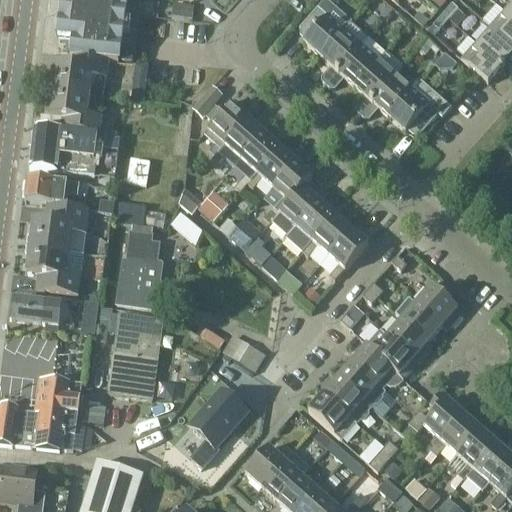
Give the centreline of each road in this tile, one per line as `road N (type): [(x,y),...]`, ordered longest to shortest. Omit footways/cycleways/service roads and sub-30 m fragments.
road 1 (residential): [(408,206),(237,43)]
road 2 (residential): [(419,215),(277,365)]
road 3 (tertiary): [(0,192),(23,0)]
road 4 (residential): [(408,206),(493,109)]
road 5 (residential): [(511,300),(419,215)]
